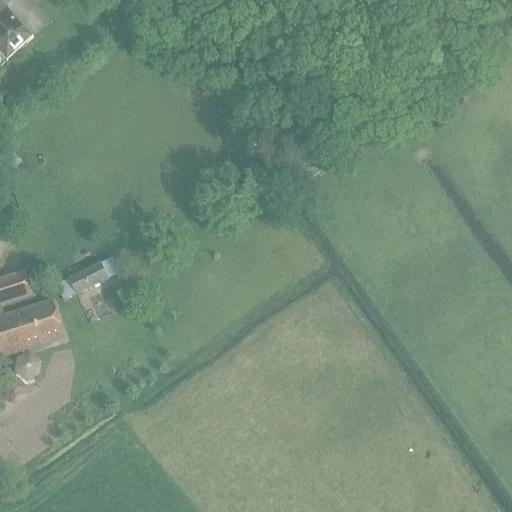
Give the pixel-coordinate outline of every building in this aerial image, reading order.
[(0,45),(8,55),(26,39),(0,9),(0,45)] [(77,296),(104,283),(108,281),(101,266),(69,281),(69,282),(58,287),(66,302),(68,300),(71,306),(80,302),(77,296)] [(0,282),(0,308),(34,297),(26,274),(0,282)] [(0,359),(65,338),(53,303),(0,320),(0,359)] [(41,365),(31,355),(18,359),(15,373),(25,382),(38,378),(41,365)]
